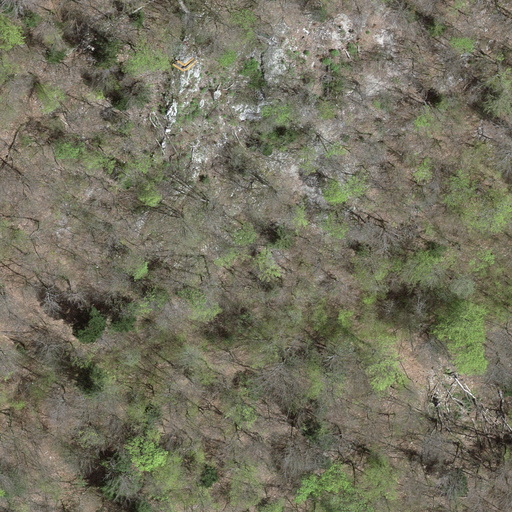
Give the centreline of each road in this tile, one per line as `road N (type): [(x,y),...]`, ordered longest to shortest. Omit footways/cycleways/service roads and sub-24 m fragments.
road 1 (track): [(0,370),(286,303),(511,269)]
road 2 (track): [(118,0),(0,72)]
